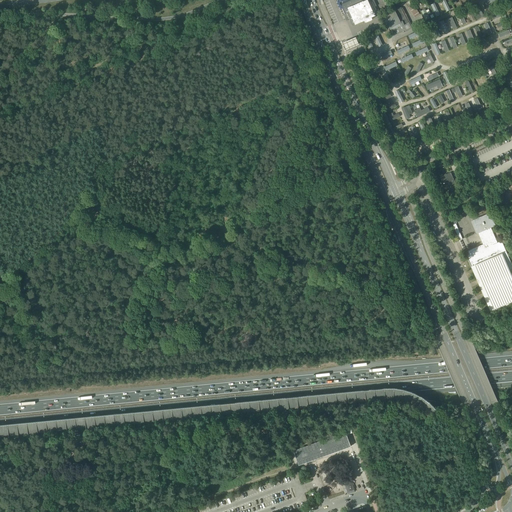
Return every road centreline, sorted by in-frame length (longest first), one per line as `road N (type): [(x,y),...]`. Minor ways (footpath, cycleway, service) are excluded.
road 1 (track): [(0,107),(132,49),(246,34),(285,46),(392,298),(354,331),(295,338),(230,327),(169,341),(136,328),(154,269),(149,246)]
road 2 (motorway): [(0,426),(511,376)]
road 3 (motorway): [(511,360),(0,409)]
road 4 (track): [(306,86),(259,198),(220,237),(176,254),(101,226),(65,223)]
road 5 (track): [(0,174),(266,37)]
road 6 (secondary): [(511,465),(394,190)]
road 7 (secondary): [(383,194),(496,455)]
road 8 (track): [(132,49),(85,194),(49,240),(0,276)]
road 9 (secondary): [(300,0),(383,194)]
road 10 (secondary): [(394,190),(312,0)]
